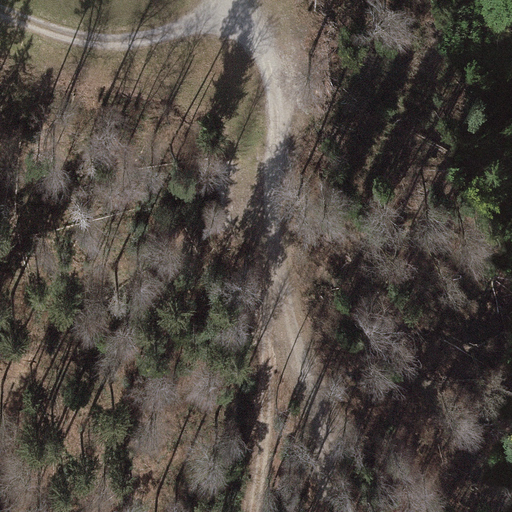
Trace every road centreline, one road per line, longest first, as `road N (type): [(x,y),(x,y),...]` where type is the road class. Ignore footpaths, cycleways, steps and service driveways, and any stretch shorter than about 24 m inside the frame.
road 1 (track): [(254,511),(278,298),(276,116),(250,0)]
road 2 (track): [(0,13),(54,39),(115,46),(210,15),(217,0)]
